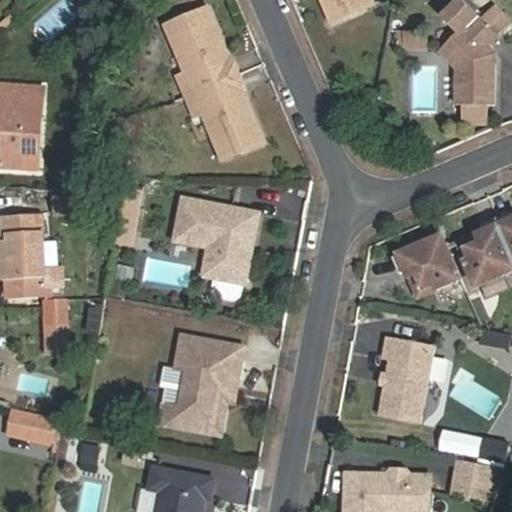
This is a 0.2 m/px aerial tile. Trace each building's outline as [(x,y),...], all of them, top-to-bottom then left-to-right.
[(325,0),(335,22),(376,4),(374,0),(325,0)] [(463,0),(459,0),(446,13),(462,30),(441,51),(459,69),(458,105),(495,106),(495,63),(492,63),(492,50),(488,47),(499,36),(463,0)] [(204,112),(224,158),(265,142),(237,76),(207,8),(167,24),(188,75),(180,78),(188,97),(196,116),(204,112)] [(410,35),(400,34),(400,49),(410,49),(410,35)] [(430,50),(430,35),(410,35),(410,49),(430,50)] [(438,114),(439,66),(413,66),(412,113),(438,114)] [(0,83),(0,166),(25,168),(31,85),(0,83)] [(31,85),(25,168),(42,169),(48,86),(31,85)] [(64,208),(93,214),(95,213),(93,197),(63,199),(64,208)] [(221,257),(217,278),(250,284),(255,255),(248,245),(250,230),(259,232),(262,215),(187,201),(180,242),(214,248),(215,248),(221,257)] [(60,263),(56,263),(46,265),(45,238),(44,213),(3,217),(5,242),(0,242),(0,279),(44,276),(45,286),(45,288),(50,287),(62,286),(62,281),(60,263)] [(470,265),(479,289),(511,275),(511,218),(501,223),(486,229),(489,236),(492,244),(471,253),(475,263),(470,265)] [(255,255),(259,232),(250,230),(248,245),(255,255)] [(462,246),(470,265),(475,263),(471,253),(492,244),(489,236),(462,246)] [(46,265),(56,263),(54,237),(45,238),(46,265)] [(441,295),(465,286),(447,240),(397,261),(403,277),(412,274),(419,271),(428,292),(438,287),(441,295)] [(215,248),(214,248),(208,277),(217,278),(221,257),(215,248)] [(419,271),(412,274),(423,303),(441,295),(438,287),(428,292),(419,271)] [(0,279),(0,282),(1,295),(45,292),(45,288),(45,286),(44,276),(0,279)] [(47,322),(67,321),(65,299),(51,300),(50,287),(45,288),(45,292),(46,300),(47,322)] [(47,322),(49,350),(69,349),(67,321),(47,322)] [(248,349),(185,337),(183,352),(245,364),(248,349)] [(391,340),(387,363),(394,364),(391,379),(389,389),(383,419),(422,427),(438,350),(391,340)] [(245,364),(183,352),(179,370),(190,372),(183,408),(166,405),(162,426),(224,438),(231,404),(236,380),(242,381),(245,364)] [(242,381),(236,380),(231,404),(237,406),(242,381)] [(56,446),(60,418),(10,411),(7,440),(56,446)] [(484,438),(480,461),(506,466),(511,443),(484,438)] [(487,503),(493,469),(459,462),(452,496),(487,503)] [(214,480),(155,469),(151,489),(162,491),(158,511),(202,511),(205,498),(211,499),(214,480)] [(495,505),(505,471),(493,469),(487,503),(495,505)] [(349,477),(348,511),(431,511),(432,480),(413,479),(407,473),(394,473),(389,478),(349,477)]
